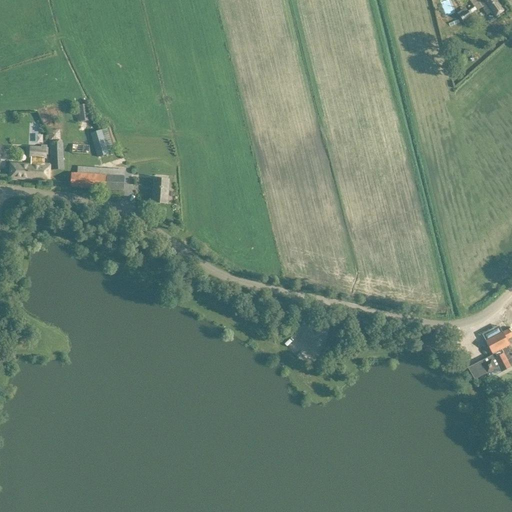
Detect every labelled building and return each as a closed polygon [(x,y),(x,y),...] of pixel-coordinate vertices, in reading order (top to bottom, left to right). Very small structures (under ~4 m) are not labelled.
[(480,0),(478,2),(487,15),(491,12),(494,17),(504,10),(496,0),(480,0)] [(459,16),(462,21),(471,15),(467,11),(459,16)] [(75,106),(77,122),(88,120),(86,104),(75,106)] [(40,112),(44,123),(59,118),(55,107),(40,112)] [(48,130),(51,169),(64,168),(62,140),(60,140),(59,129),(48,130)] [(90,133),(97,157),(111,153),(110,150),(108,151),(101,130),(90,133)] [(71,153),(88,154),(89,145),(72,144),(71,153)] [(31,157),(31,165),(11,164),(10,178),(49,180),(49,165),(44,165),(44,158),(46,158),(46,146),(41,146),(41,148),(30,147),(29,157),(31,157)] [(105,190),(124,191),(124,170),(77,167),(77,174),(71,173),(70,187),(105,190)] [(153,203),(167,204),(168,180),(154,179),(153,203)] [(509,338),(506,331),(503,333),(502,332),(502,333),(499,326),(483,335),(486,341),(493,355),(467,368),(474,380),(487,373),(488,366),(495,367),(498,365),(502,372),(511,366),(511,350),(506,340),(509,338)]
